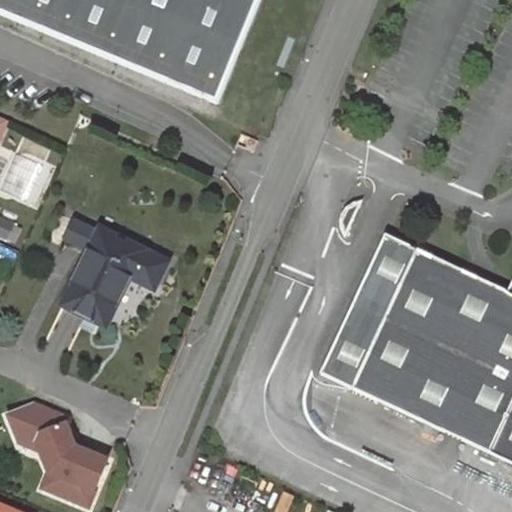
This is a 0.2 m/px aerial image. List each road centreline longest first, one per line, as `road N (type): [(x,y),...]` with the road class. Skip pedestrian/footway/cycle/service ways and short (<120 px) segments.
road 1 (residential): [(137,511),(276,183)]
road 2 (residential): [(276,183),(184,121),(0,43)]
road 3 (residential): [(276,183),(354,0)]
road 4 (unknown): [(20,377),(167,441)]
